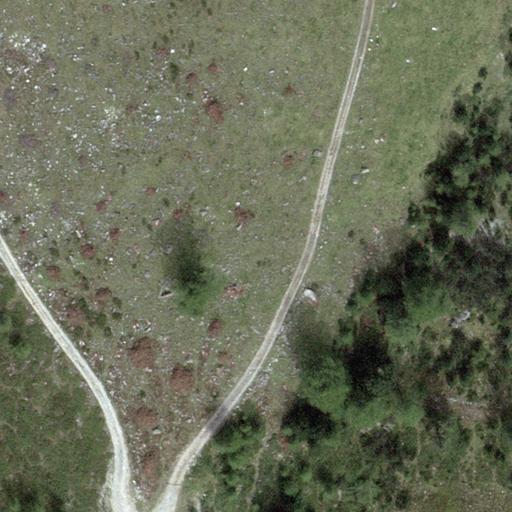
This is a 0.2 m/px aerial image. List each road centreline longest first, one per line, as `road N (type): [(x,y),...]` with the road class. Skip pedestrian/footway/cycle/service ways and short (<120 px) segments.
road 1 (track): [(371,0),(304,269),(247,385),(190,457),(168,511)]
road 2 (track): [(125,511),(120,444),(108,409),(0,242)]
